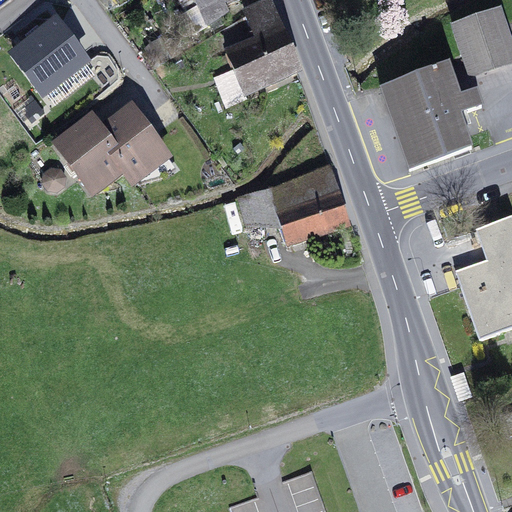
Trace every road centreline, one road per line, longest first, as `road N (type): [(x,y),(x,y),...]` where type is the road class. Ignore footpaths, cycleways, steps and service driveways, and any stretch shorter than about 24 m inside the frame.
road 1 (residential): [(429,391),(170,473),(140,511)]
road 2 (secondary): [(293,0),(372,217)]
road 3 (secondary): [(372,217),(429,391)]
road 4 (track): [(177,334),(332,285)]
road 5 (residential): [(511,165),(372,217)]
road 6 (residential): [(85,0),(163,105)]
road 7 (secondary): [(429,391),(472,511)]
